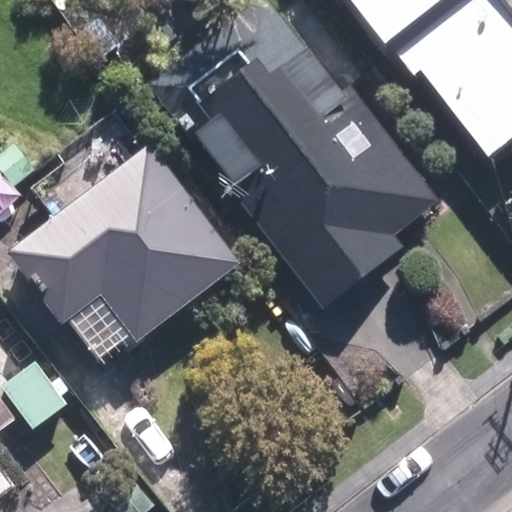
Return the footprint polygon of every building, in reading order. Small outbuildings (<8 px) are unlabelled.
[(120,50),(82,0),(55,0),(49,5),(96,68),(120,50)] [(511,148),(511,13),(502,0),(354,0),(415,82),(429,72),(495,161),(511,148)] [(295,40),(182,126),(324,311),(449,217),(348,84),(336,93),(295,40)] [(245,267),(154,144),(9,251),(66,328),(106,299),(140,345),(245,267)] [(31,361),(0,387),(0,395),(29,430),(63,401),(31,361)]
